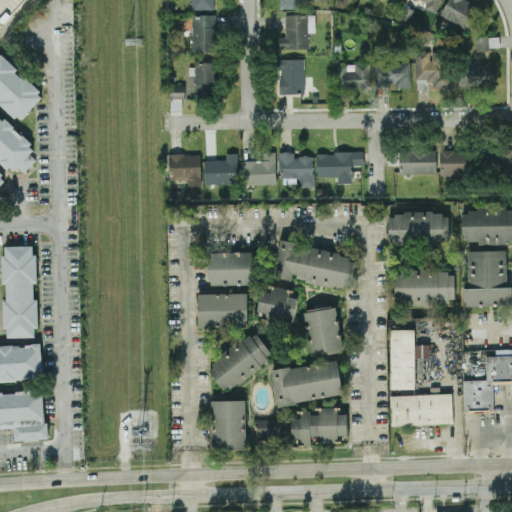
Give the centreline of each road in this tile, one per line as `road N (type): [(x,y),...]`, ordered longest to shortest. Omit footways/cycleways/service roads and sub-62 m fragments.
road 1 (secondary): [(27,511),(131,497),(511,486)]
road 2 (residential): [(511,117),(168,120)]
road 3 (secondary): [(511,461),(189,473)]
road 4 (secondary): [(189,473),(69,479)]
